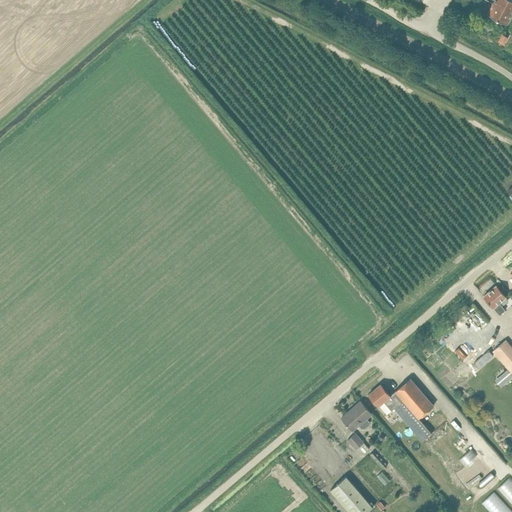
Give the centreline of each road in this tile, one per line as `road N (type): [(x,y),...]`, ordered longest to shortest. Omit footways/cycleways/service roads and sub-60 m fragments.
road 1 (unclassified): [(191,511),(511,239)]
road 2 (secondary): [(511,101),(320,0)]
